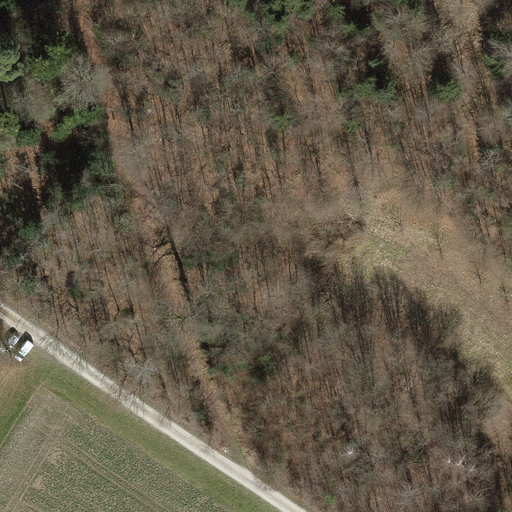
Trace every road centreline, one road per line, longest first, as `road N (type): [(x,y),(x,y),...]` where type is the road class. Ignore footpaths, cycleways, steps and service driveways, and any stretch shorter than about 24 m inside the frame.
road 1 (track): [(80,0),(246,476)]
road 2 (track): [(0,312),(246,476)]
